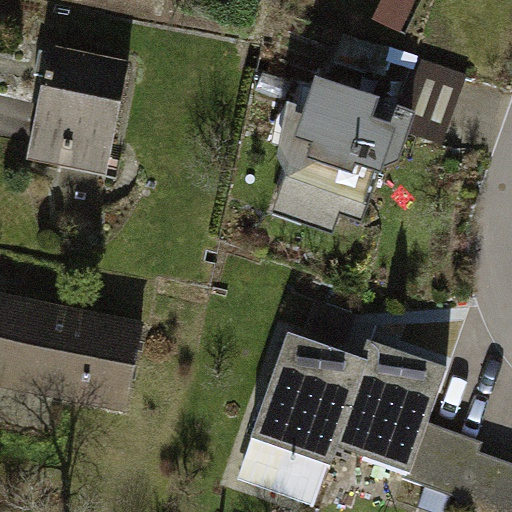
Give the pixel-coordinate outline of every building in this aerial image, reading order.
[(406,0),(374,0),(364,25),(390,36),(406,0)] [(128,69),(43,55),(23,169),(108,183),(128,69)] [(362,100),(318,86),(276,221),(327,237),(333,218),(362,227),(396,121),(359,110),(362,100)] [(0,297),(0,393),(119,419),(140,328),(0,297)] [(363,323),(319,308),(310,335),(353,350),(363,323)] [(362,367),(282,340),(231,487),(304,511),(311,511),(332,453),(362,367)] [(426,429),(444,379),(367,353),(362,367),(332,453),(365,464),(355,492),(399,507),(409,479),(426,429)] [(511,511),(511,473),(476,461),(480,447),(426,429),(409,479),(465,498),(460,511),(511,511)]
